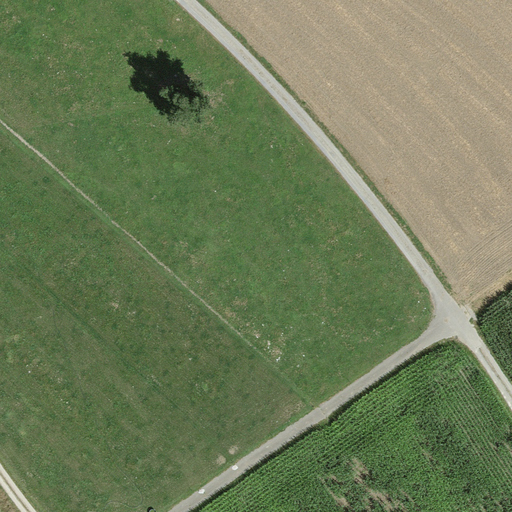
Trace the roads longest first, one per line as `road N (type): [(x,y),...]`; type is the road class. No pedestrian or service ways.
road 1 (track): [(184,0),(291,102),(468,316)]
road 2 (track): [(468,316),(179,511)]
